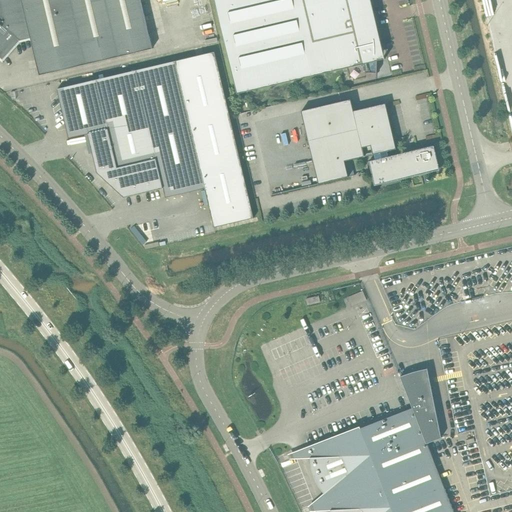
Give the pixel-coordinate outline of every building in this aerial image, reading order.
[(31,38),(21,0),(0,0),(0,56),(3,60),(20,41),(31,38)] [(21,0),(31,38),(39,75),(152,49),(140,0),(21,0)] [(214,0),(237,94),(365,64),(367,72),(365,72),(365,73),(377,74),(377,68),(378,65),(378,59),(377,52),(377,46),(377,43),(377,40),(376,34),(375,28),(375,25),(374,22),(373,16),(372,10),(370,5),(369,0),(214,0)] [(215,52),(175,61),(205,188),(214,227),(254,218),(245,179),(235,140),(226,101),(215,52)] [(175,61),(136,70),(157,159),(163,188),(166,198),(205,188),(175,61)] [(136,70),(57,89),(69,138),(88,134),(97,173),(124,197),(163,188),(157,159),(136,70)] [(351,99),(301,111),(319,184),(349,177),(345,161),(374,154),(387,151),(396,149),(386,103),(354,111),(351,99)] [(376,159),(369,161),(371,171),(371,172),(375,185),(390,182),(389,180),(412,175),(412,177),(420,175),(419,173),(437,169),(432,148),(425,149),(412,153),(412,151),(388,156),(387,151),(374,154),(376,159)] [(306,299),(308,305),(320,302),(319,296),(306,299)] [(441,438),(427,368),(422,370),(416,371),(411,373),(405,374),(400,376),(412,408),(427,443),(441,438)] [(453,511),(427,443),(412,408),(308,449),(311,458),(310,458),(311,466),(313,473),(316,480),(320,487),(324,493),(325,493),(332,510),(331,510),(330,511),(453,511)]
